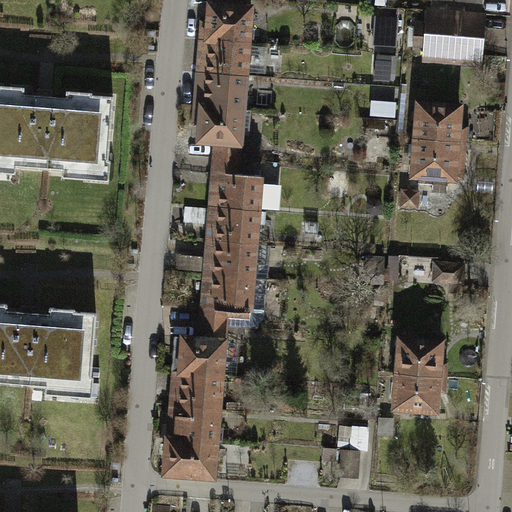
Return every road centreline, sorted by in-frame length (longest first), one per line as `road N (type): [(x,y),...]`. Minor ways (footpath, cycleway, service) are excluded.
road 1 (residential): [(185,0),(135,483)]
road 2 (residential): [(481,511),(135,483)]
road 3 (residential): [(511,252),(491,511)]
